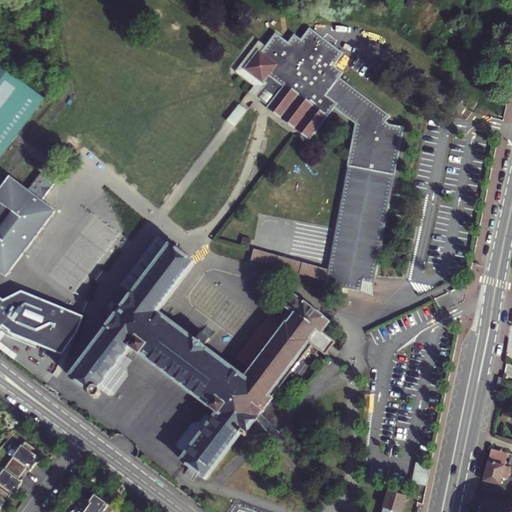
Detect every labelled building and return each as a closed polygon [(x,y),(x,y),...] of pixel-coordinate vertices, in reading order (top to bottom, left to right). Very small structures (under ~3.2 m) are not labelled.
[(0,156),(14,138),(44,99),(0,65),(0,156)] [(263,86),(256,95),(263,100),(268,104),(275,95),(263,86)] [(239,103),(227,120),(236,126),(248,109),(239,103)] [(361,127),(354,122),(351,139),(358,141),(361,127)] [(41,174),(28,192),(30,193),(41,202),(54,184),(41,174)] [(392,174),(373,273),(372,281),(363,279),(363,281),(374,283),(375,274),(394,174),(392,174)] [(9,178),(0,189),(0,264),(4,268),(8,271),(25,251),(15,243),(27,227),(37,235),(52,215),(47,211),(36,203),(34,206),(25,199),(30,193),(28,192),(9,178)] [(34,206),(36,203),(47,211),(49,208),(41,202),(30,193),(25,199),(34,206)] [(15,243),(25,251),(37,235),(27,227),(15,243)] [(120,286),(132,295),(170,246),(157,236),(120,286)] [(171,246),(170,246),(132,295),(122,309),(117,306),(125,296),(119,291),(99,318),(105,322),(108,317),(113,321),(71,377),(89,391),(89,396),(94,398),(97,398),(100,394),(100,390),(109,397),(114,397),(129,377),(127,369),(133,362),(126,356),(131,348),(218,413),(213,420),(205,414),(200,422),(192,423),(176,443),(177,448),(186,455),(182,461),(186,464),(206,479),(240,434),(243,436),(256,419),(258,416),(260,413),(312,346),(325,355),(335,342),(321,333),(329,323),(316,313),(318,311),(314,308),(312,310),(295,297),(278,320),(281,322),(247,367),(240,376),(203,348),(209,339),(201,333),(195,341),(158,313),(194,264),(189,260),(189,255),(179,248),(178,244),(171,246)] [(330,267),(259,247),(255,262),(328,282),(330,267)] [(0,299),(0,330),(2,328),(9,333),(8,335),(62,355),(77,333),(83,317),(21,292),(3,302),(0,299)] [(281,322),(278,320),(268,313),(234,357),(247,367),(281,322)] [(0,507),(2,505),(0,503),(3,499),(6,495),(8,497),(11,493),(15,488),(17,490),(22,482),(18,479),(26,467),(31,470),(36,463),(34,461),(37,456),(40,452),(25,441),(22,445),(21,445),(8,463),(0,473),(0,507)] [(500,485),(501,478),(507,479),(509,467),(504,466),(506,458),(509,459),(508,463),(511,464),(511,455),(509,454),(491,449),(484,481),(500,485)] [(400,511),(405,495),(387,491),(381,511),(400,511)] [(112,511),(115,509),(94,494),(89,501),(86,500),(80,508),(77,511),(112,511)]
